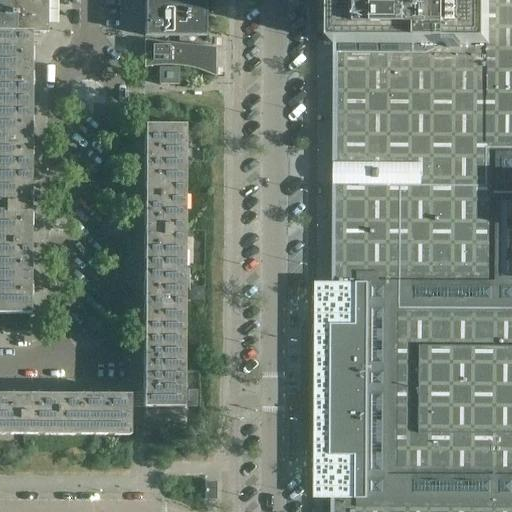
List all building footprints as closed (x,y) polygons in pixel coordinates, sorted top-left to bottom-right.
[(48,33),(47,0),(0,0),(0,32),(31,33),(48,33)] [(205,37),(204,0),(143,0),(143,37),(157,37),(205,37)] [(511,511),(511,0),(334,0),(335,43),(334,43),(334,45),(335,45),(335,56),(334,56),(334,57),(335,57),(335,78),(334,78),(334,79),(335,79),(335,99),(333,99),(333,101),(335,101),(334,121),(333,121),(333,122),(334,122),(334,142),(333,142),(333,144),(334,144),(334,164),(333,164),(333,165),(334,165),(334,166),(336,166),(336,184),(334,184),(334,185),(333,185),(333,187),(334,187),(334,207),(333,207),(333,208),(334,208),(334,229),(333,229),(333,230),(334,230),(334,250),(333,250),(333,252),(334,252),(334,272),(333,272),(333,273),(334,273),(334,293),(332,293),(332,296),(336,296),(356,296),(356,299),(356,301),(355,301),(353,302),(351,303),(349,305),(347,307),(347,310),(347,312),(347,315),(349,317),(350,319),(353,320),(355,321),(356,321),(356,323),(356,326),(331,326),(330,361),(330,415),(330,457),(355,457),(355,459),(355,462),(354,462),(353,462),(352,462),(351,463),(350,463),(350,464),(349,464),(348,465),(347,466),(347,467),(346,468),(346,469),(346,470),(345,471),(345,472),(346,473),(346,474),(346,475),(347,476),(347,477),(348,478),(349,479),(349,480),(350,480),(351,480),(352,481),(353,481),(354,481),(355,482),(355,484),(355,486),(335,486),(331,486),(331,489),(333,489),(332,509),(331,509),(331,510),(332,510),(332,511),(511,511)] [(0,314),(30,315),(31,33),(0,32),(0,314)] [(214,76),(215,49),(144,41),(144,69),(147,68),(153,67),(158,66),(163,66),(170,66),(176,67),(181,67),(186,68),(191,69),(198,71),(203,73),(208,75),(215,78),(215,77),(214,76)] [(178,85),(178,69),(158,69),(158,85),(178,85)] [(183,408),(184,232),(184,126),(144,126),(143,408),(183,408)] [(0,435),(129,436),(129,396),(0,395),(0,435)] [(216,500),(216,482),(205,482),(205,500),(216,500)]
